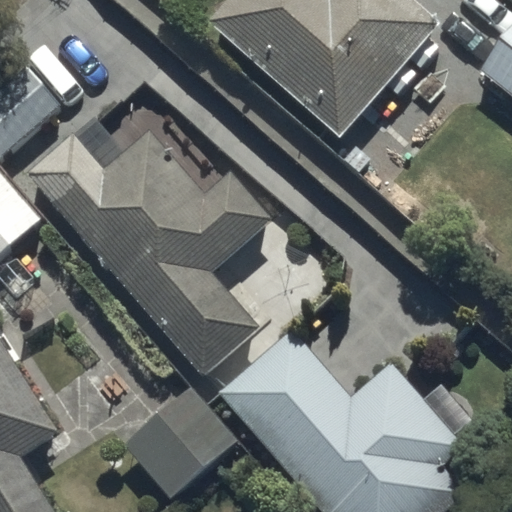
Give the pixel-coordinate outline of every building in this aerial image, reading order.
[(220,0),(209,14),(348,135),(447,22),(421,0),(220,0)] [(511,30),(484,65),(511,88),(511,30)] [(28,61),(0,87),(0,152),(5,158),(66,103),(28,61)] [(81,131),(33,172),(205,376),(265,325),(218,269),(280,217),(241,171),(211,196),(156,131),(112,168),(81,131)] [(0,169),(0,258),(43,222),(0,169)] [(0,511),(64,511),(28,454),(67,430),(0,323),(0,511)] [(295,326),(222,387),(326,511),(450,511),(473,494),(450,466),(469,450),(392,358),(351,392),(295,326)] [(191,385),(126,441),(174,497),(239,442),(191,385)]
